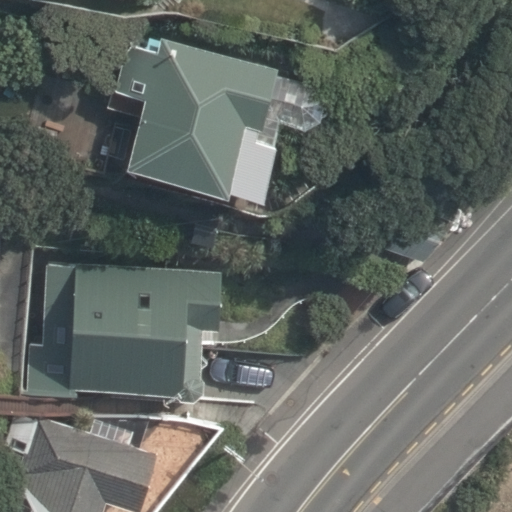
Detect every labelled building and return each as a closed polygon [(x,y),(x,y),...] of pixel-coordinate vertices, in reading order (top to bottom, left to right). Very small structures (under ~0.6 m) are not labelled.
[(229,183),(260,192),(281,118),(302,124),(318,115),(322,99),(315,84),(277,73),(278,67),(162,34),(158,49),(126,40),(108,104),(140,113),(127,161),(227,190),(229,183)] [(368,187),(453,217),(471,165),(386,135),(368,187)] [(363,237),(422,258),(451,220),(378,195),(363,237)] [(177,390),(182,394),(192,394),(201,387),(202,375),(200,371),(202,323),(218,324),(221,270),(46,260),(41,355),(27,354),(26,381),(177,390)] [(100,511),(107,495),(138,506),(156,450),(38,410),(36,417),(14,409),(0,452),(20,458),(19,459),(3,511),(100,511)]
